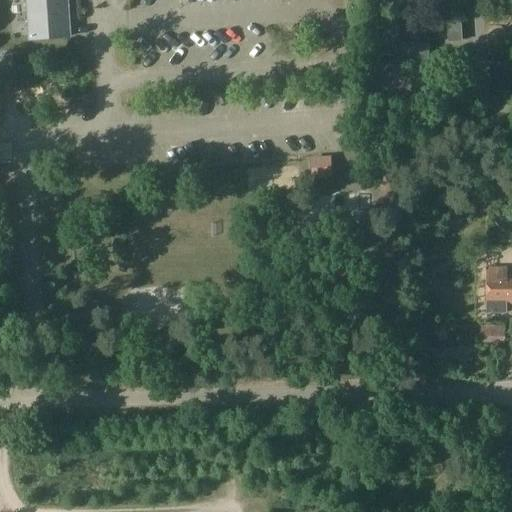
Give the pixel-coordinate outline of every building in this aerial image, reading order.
[(25,0),(28,40),(68,37),(65,0),(25,0)] [(460,17),(446,17),(447,30),(461,29),(460,17)] [(382,57),(426,61),(428,45),(397,42),(399,25),(385,24),(382,57)] [(203,156),(203,166),(241,168),(241,157),(203,156)] [(309,159),(311,180),(332,179),(330,157),(309,159)] [(486,269),(485,301),(485,316),(506,315),(506,302),(511,301),(511,275),(504,275),(504,269),(486,269)] [(478,345),(503,346),(504,325),(479,325),(478,345)]
